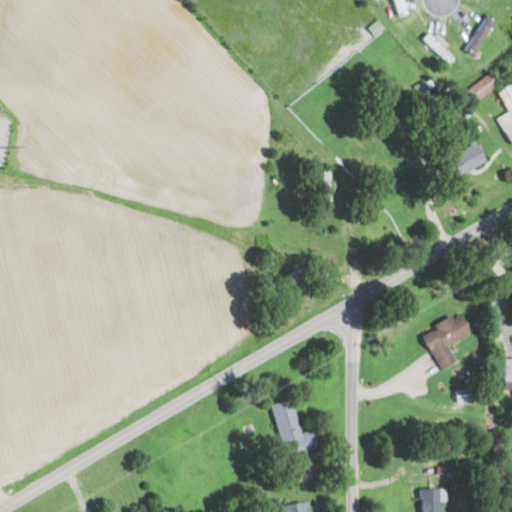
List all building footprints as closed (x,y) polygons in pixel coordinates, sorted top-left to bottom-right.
[(404,12),(399,0),(387,0),(393,16),(404,12)] [(469,54),(492,20),(482,13),(459,47),(469,54)] [(459,91),(468,103),(492,85),(482,73),(459,91)] [(491,117),(504,141),(511,136),(511,94),(506,83),(491,91),(502,111),(491,117)] [(452,176),(479,161),(467,141),(445,154),(438,143),(425,151),(438,174),(448,168),(452,176)] [(467,333),(457,313),(419,332),(437,369),(452,361),(444,344),(467,333)] [(511,359),(501,359),(501,389),(511,389),(511,359)] [(454,401),(477,400),(477,388),(453,389),(454,401)] [(285,471),(309,465),(305,450),(315,448),(311,429),(297,433),(289,398),(268,404),(285,471)] [(436,511),(436,500),(442,500),(442,489),(417,489),(417,511),(436,511)] [(268,507),(268,511),(307,511),(306,501),(268,507)]
